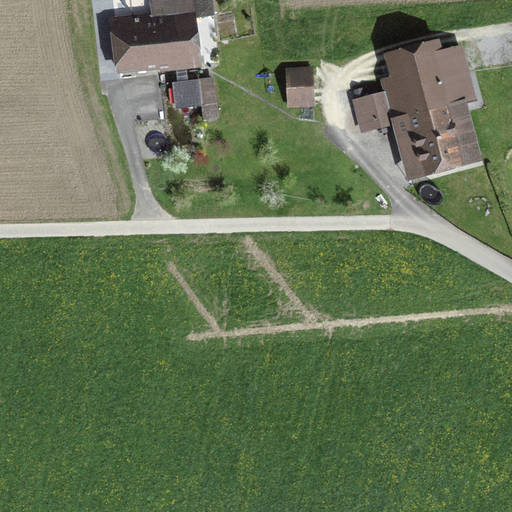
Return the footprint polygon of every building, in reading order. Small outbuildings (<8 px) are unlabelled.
[(116,71),(196,64),(191,10),(111,18),(116,71)] [(415,175),(473,159),(442,48),(385,63),(393,93),(400,118),(415,175)] [(222,117),(212,75),(173,84),(183,126),(222,117)] [(307,76),(283,78),(286,117),(310,115),(307,76)] [(400,118),(393,93),(358,102),(364,127),(400,118)]
